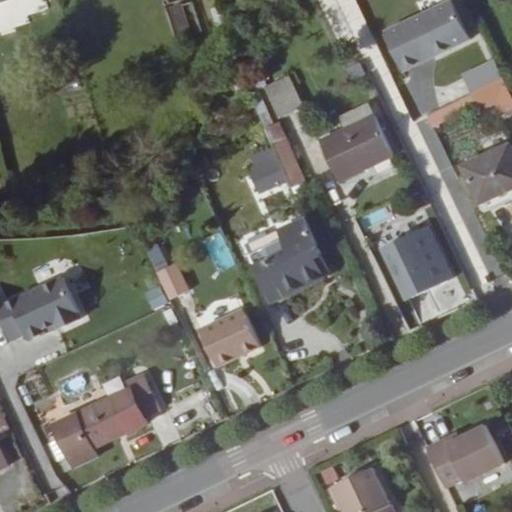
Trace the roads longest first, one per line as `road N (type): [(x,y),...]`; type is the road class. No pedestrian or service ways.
road 1 (primary): [(511,328),(272,442)]
road 2 (primary): [(272,442),(126,511)]
